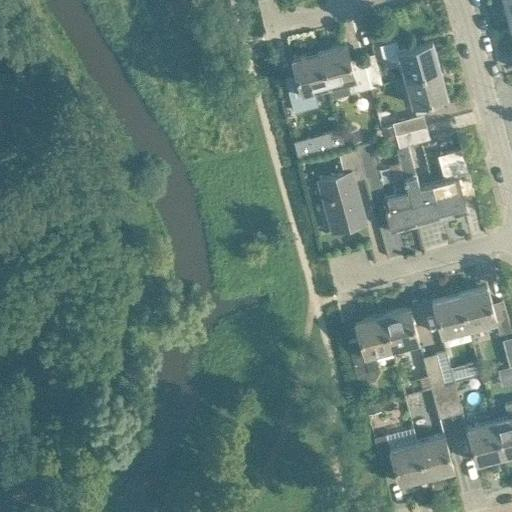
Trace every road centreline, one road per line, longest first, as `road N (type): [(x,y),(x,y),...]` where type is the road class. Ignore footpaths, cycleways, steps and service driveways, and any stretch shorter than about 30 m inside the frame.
road 1 (residential): [(511,192),(456,0)]
road 2 (residential): [(342,283),(511,234)]
